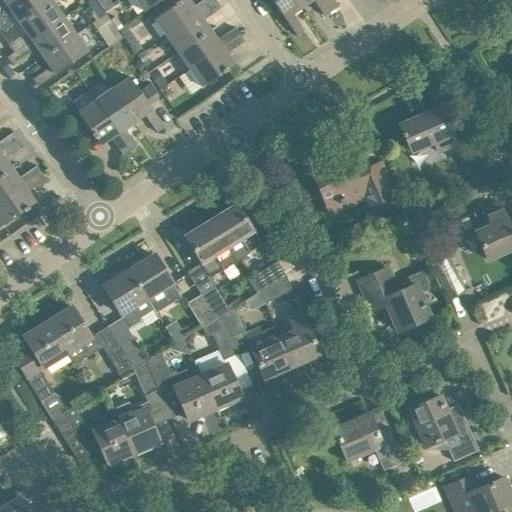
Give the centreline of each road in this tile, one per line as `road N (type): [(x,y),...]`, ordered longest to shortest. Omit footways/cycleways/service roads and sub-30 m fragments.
road 1 (residential): [(84,511),(371,388)]
road 2 (residential): [(371,388),(230,132)]
road 3 (residential): [(511,431),(485,363),(471,351),(371,388)]
road 4 (residential): [(100,219),(0,67)]
road 5 (residential): [(100,219),(230,132)]
road 6 (residential): [(299,80),(424,0)]
road 7 (residential): [(0,291),(100,219)]
